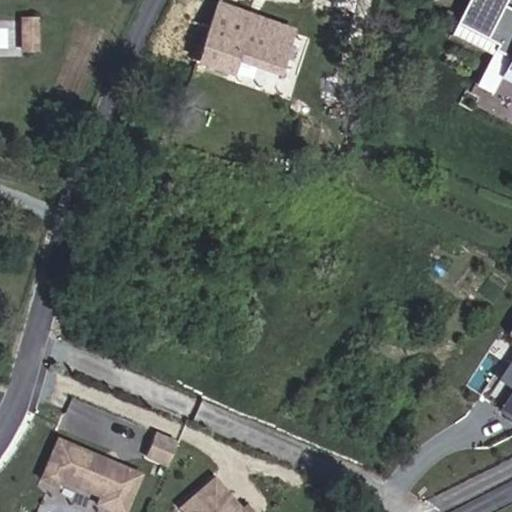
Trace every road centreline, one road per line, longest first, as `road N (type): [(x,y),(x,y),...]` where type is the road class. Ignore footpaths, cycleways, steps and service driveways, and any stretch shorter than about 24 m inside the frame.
road 1 (unknown): [(40,337),(400,498),(421,503),(459,493),(511,460)]
road 2 (unclassified): [(0,448),(20,414),(77,188),(164,0)]
